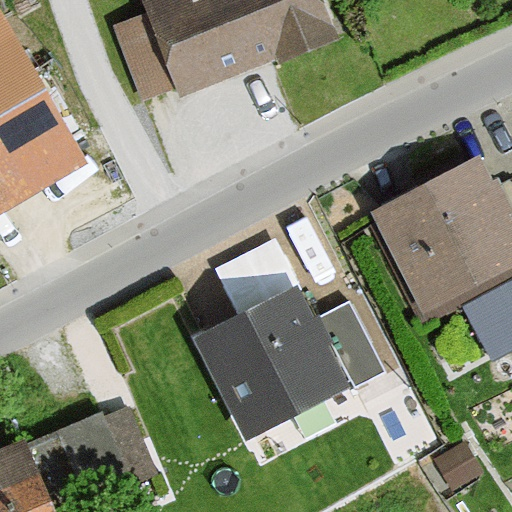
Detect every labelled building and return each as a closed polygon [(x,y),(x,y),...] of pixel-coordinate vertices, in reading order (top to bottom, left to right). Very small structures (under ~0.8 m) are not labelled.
[(140,0),(149,26),(115,38),(141,112),(179,98),(182,107),(340,51),(322,0),(140,0)] [(37,78),(0,18),(0,231),(96,172),(85,155),(121,133),(72,56),(37,78)] [(511,211),(494,173),(381,227),(428,323),(511,282),(511,211)] [(305,295),(197,347),(248,454),(357,402),(305,295)] [(132,418),(69,443),(96,509),(158,484),(132,418)] [(0,511),(61,511),(39,457),(0,472),(0,511)]
